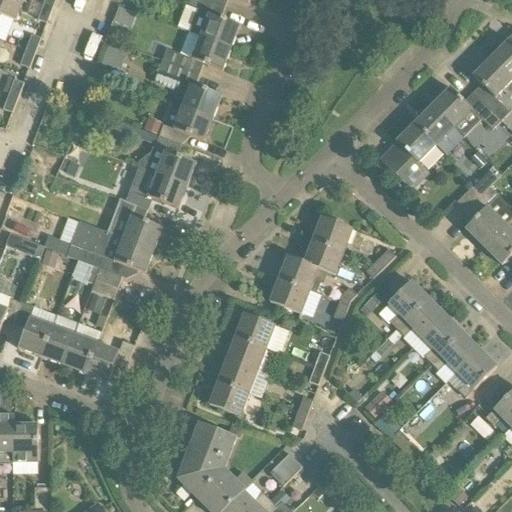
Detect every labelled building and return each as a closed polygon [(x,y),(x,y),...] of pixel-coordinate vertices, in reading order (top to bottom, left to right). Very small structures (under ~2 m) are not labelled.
[(17,21),(25,0),(0,0),(0,14),(2,15),(17,21)] [(45,0),(44,5),(53,9),(56,0),(45,0)] [(197,10),(201,1),(197,0),(189,0),(187,6),(197,10)] [(188,33),(200,37),(232,50),(241,27),(222,20),(226,8),(203,0),(202,0),(198,11),(196,10),(188,33)] [(203,0),(226,8),(229,0),(236,0),(249,5),(250,0),(203,0)] [(53,9),(44,5),(38,21),(47,25),(53,9)] [(143,6),(139,16),(156,23),(160,13),(143,6)] [(32,37),(26,51),(36,54),(41,40),(32,37)] [(161,61),(200,76),(204,65),(223,72),(232,50),(200,37),(191,60),(166,50),(161,61)] [(492,60),(511,79),(511,42),(511,43),(511,42),(492,60)] [(109,48),(102,66),(120,73),(127,55),(109,48)] [(20,67),(29,70),(36,54),(26,51),(20,67)] [(482,86),(474,95),(502,123),(511,115),(495,100),(511,82),(511,79),(492,60),(474,78),(482,86)] [(196,87),(200,76),(161,61),(157,73),(190,85),(181,108),(214,120),(222,97),(196,87)] [(15,81),(9,96),(18,100),(24,85),(15,81)] [(502,123),(474,95),(465,103),(451,90),(433,108),(455,129),(465,139),(483,121),(494,132),(502,123)] [(3,111),(12,115),(18,100),(9,96),(3,111)] [(172,130),(162,126),(157,138),(181,147),(186,135),(205,143),(214,120),(181,108),(172,130)] [(433,108),(415,126),(437,147),(455,129),(433,108)] [(157,137),(161,126),(149,121),(145,132),(157,137)] [(133,129),(115,122),(112,130),(130,137),(133,129)] [(437,147),(415,126),(397,144),(405,151),(388,168),(384,164),(384,163),(383,164),(410,191),(427,173),(419,165),(437,147)] [(155,175),(188,188),(196,165),(177,158),(181,147),(157,138),(145,133),(142,140),(155,145),(150,155),(139,163),(137,169),(155,175)] [(478,154),(470,162),(480,171),(488,163),(478,154)] [(63,175),(74,180),(80,168),(69,162),(63,175)] [(457,205),(465,214),(488,190),(502,177),(493,169),(457,205)] [(124,202),(148,211),(153,200),(179,210),(188,188),(155,175),(146,198),(128,191),(124,202)] [(465,214),(474,223),(466,230),(485,248),(511,221),(511,214),(488,190),(465,214)] [(130,218),(121,240),(155,252),(163,230),(144,222),(148,211),(124,202),(109,197),(105,207),(120,213),(119,214),(130,218)] [(354,231),(323,219),(314,241),(345,253),(354,231)] [(511,221),(485,248),(503,267),(511,259),(511,221)] [(44,249),(101,271),(123,279),(126,281),(138,276),(140,273),(146,275),(155,252),(121,240),(80,224),(79,226),(68,222),(60,243),(49,238),(44,249)] [(7,249),(18,253),(23,242),(11,238),(7,249)] [(305,264),(327,272),(336,276),(345,253),(314,241),(305,264)] [(45,250),(34,246),(30,258),(41,262),(45,250)] [(390,251),(378,262),(385,269),(397,258),(390,251)] [(60,257),(47,252),(42,265),(54,270),(60,257)] [(311,293),(318,295),(327,272),(305,264),(288,258),(280,281),(311,293)] [(385,269),(378,262),(367,274),(374,281),(385,269)] [(87,284),(94,286),(100,272),(93,269),(87,284)] [(97,282),(118,290),(123,279),(101,271),(97,282)] [(302,316),(311,293),(280,281),(271,304),(302,316)] [(92,293),(114,301),(118,290),(97,282),(92,293)] [(390,324),(398,331),(429,300),(412,283),(389,306),(399,315),(390,324)] [(343,298),(341,304),(350,308),(352,304),(358,297),(351,290),(343,298)] [(12,301),(0,295),(0,332),(4,323),(15,327),(23,305),(12,301)] [(367,318),(384,302),(377,295),(360,311),(367,318)] [(87,312),(100,317),(106,302),(93,297),(87,312)] [(446,317),(429,300),(398,331),(405,339),(414,331),(423,340),(446,317)] [(350,308),(341,304),(335,319),(344,323),(350,308)] [(57,318),(23,305),(15,327),(26,331),(19,350),(41,358),(57,318)] [(268,350),(276,327),(245,315),(236,338),(268,350)] [(64,367),(75,337),(80,325),(57,317),(57,318),(41,358),(64,367)] [(446,317),(423,340),(433,350),(424,358),(432,366),(463,334),(446,317)] [(480,352),(463,334),(432,366),(440,373),(448,365),(458,374),(480,352)] [(98,345),(75,337),(64,367),(86,375),(98,345)] [(268,350),(236,338),(228,361),(259,373),(268,350)] [(120,354),(98,345),(86,375),(109,384),(116,365),(127,370),(135,348),(124,343),(120,354)] [(480,352),(458,374),(467,384),(459,392),(466,400),(498,369),(480,352)] [(321,354),(316,368),(325,372),(331,357),(321,354)] [(259,373),(228,361),(219,384),(250,396),(259,373)] [(325,372),(316,368),(310,384),(319,387),(325,372)] [(241,419),(250,396),(219,384),(210,407),(241,419)] [(511,429),(511,428),(511,393),(486,420),(494,427),(502,419),(511,429)] [(376,421),(392,404),(382,394),(365,411),(376,421)] [(304,399),(298,414),(308,418),(313,402),(304,399)] [(308,418),(298,414),(293,429),(302,432),(308,418)] [(15,426),(15,417),(0,416),(0,463),(13,464),(13,454),(15,426)] [(386,416),(376,426),(385,434),(395,424),(386,416)] [(245,430),(233,426),(229,436),(200,424),(178,480),(198,500),(202,496),(212,506),(208,510),(209,511),(226,511),(245,493),(254,484),(244,474),(236,481),(226,470),(237,439),(241,440),(245,430)] [(15,426),(13,454),(13,464),(38,464),(39,426),(15,426)] [(412,463),(413,463),(421,454),(412,444),(403,453),(412,463)] [(435,453),(423,464),(433,474),(444,463),(435,453)] [(290,456),(276,470),(270,476),(283,489),(303,469),(290,456)] [(35,511),(48,511),(49,490),(35,490),(35,511)] [(328,497),(321,490),(314,497),(322,504),(328,497)] [(460,492),(451,501),(453,503),(460,511),(469,501),(460,492)] [(255,503),(245,493),(226,511),(260,511),(271,502),(263,494),(255,503)] [(280,494),(271,502),(278,509),(280,511),(289,502),(280,494)] [(271,502),(260,511),(275,511),(278,509),(271,502)]
